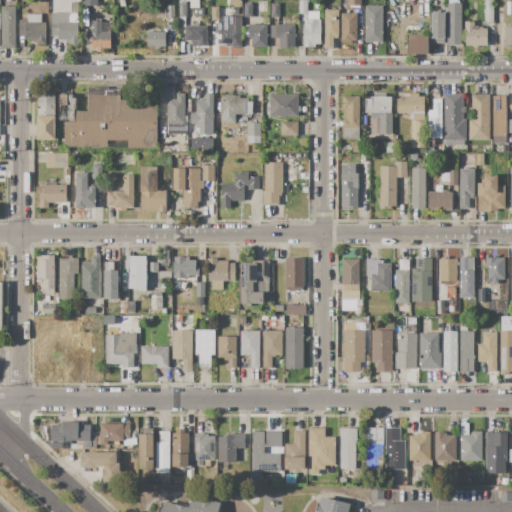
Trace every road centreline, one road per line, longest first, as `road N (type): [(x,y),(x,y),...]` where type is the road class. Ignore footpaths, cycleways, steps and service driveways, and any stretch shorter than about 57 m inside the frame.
road 1 (residential): [(0,416),(19,400),(511,400)]
road 2 (residential): [(0,233),(511,234)]
road 3 (residential): [(0,70),(511,71)]
road 4 (residential): [(20,70),(19,400)]
road 5 (residential): [(324,71),(322,400)]
road 6 (secondary): [(98,511),(0,419)]
